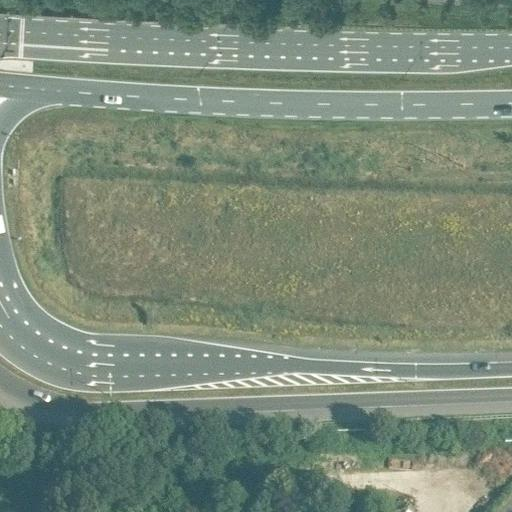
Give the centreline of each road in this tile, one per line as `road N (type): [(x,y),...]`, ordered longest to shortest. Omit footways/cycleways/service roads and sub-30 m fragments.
road 1 (motorway): [(511,368),(83,362),(40,347),(0,302)]
road 2 (motorway): [(0,383),(75,411),(511,399)]
road 3 (primary): [(0,84),(286,103),(511,103)]
road 4 (primary): [(511,51),(0,31)]
